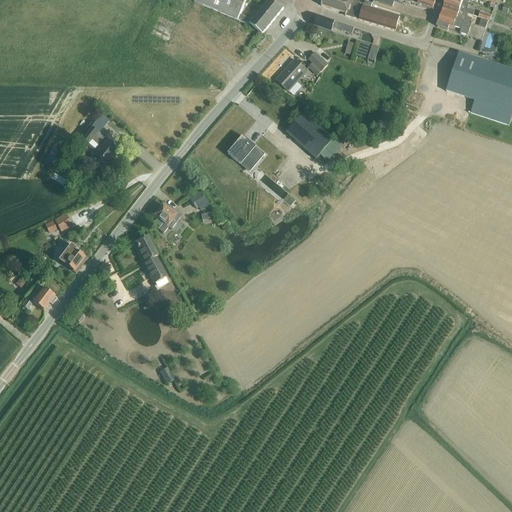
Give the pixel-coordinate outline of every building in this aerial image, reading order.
[(238,21),(240,15),(246,0),(194,0),(194,2),(238,21)] [(349,0),(323,0),(321,6),(323,7),(346,15),(345,16),(386,29),(391,15),(371,8),(372,4),(365,2),(364,5),(351,1),(349,0)] [(433,9),(435,2),(429,0),(401,0),(402,0),(417,4),(433,9)] [(469,5),(468,5),(450,0),(445,0),(443,8),(468,15),(473,16),(474,12),(467,9),(469,5)] [(249,26),(250,25),(263,35),(284,9),(269,2),(253,21),(240,15),(238,21),(249,26)] [(441,14),(441,15),(470,24),(472,20),(467,18),(468,15),(443,8),(441,14)] [(480,13),(478,18),(481,19),(488,21),(489,22),(491,16),(480,13)] [(470,24),(441,15),(437,27),(448,31),(449,27),(461,31),(460,35),(481,41),(485,29),(478,27),(470,24)] [(333,28),(352,35),(354,29),(335,23),(317,17),(316,21),(315,21),(313,25),(314,26),(314,27),(332,33),(333,28)] [(481,19),(478,27),(485,29),(488,21),(481,19)] [(356,56),(374,63),(379,49),(360,43),(356,56)] [(308,68),(318,77),(328,66),(315,53),(309,60),(312,64),(308,68)] [(470,114),(508,126),(511,115),(511,70),(459,53),(446,92),(474,102),(470,114)] [(276,81),(288,92),(307,72),(295,61),(276,81)] [(286,134),(316,161),(333,142),(304,115),(286,134)] [(119,152),(91,129),(82,139),(88,144),(87,146),(95,153),(94,154),(108,166),(119,152)] [(236,146),(228,155),(237,163),(238,163),(245,169),(250,162),(254,166),(263,156),(264,155),(253,146),(243,137),(236,146)] [(142,160),(134,166),(140,174),(148,168),(142,160)] [(190,199),(197,210),(207,203),(200,192),(190,199)] [(280,203),(288,212),(299,202),(291,193),(280,203)] [(154,217),(171,230),(181,217),(169,209),(168,211),(162,206),(154,217)] [(54,221),(61,233),(72,226),(65,215),(54,221)] [(45,226),(49,234),(56,231),(52,222),(45,226)] [(144,263),(155,284),(166,277),(155,258),(158,256),(147,237),(135,243),(146,262),(144,263)] [(58,261),(76,275),(87,260),(75,251),(76,249),(70,245),(58,261)] [(20,289),(27,282),(16,271),(9,278),(20,289)] [(52,305),(57,299),(40,286),(34,295),(36,297),(31,303),(44,312),(50,303),(52,305)] [(159,373),(166,385),(174,381),(167,368),(159,373)]
